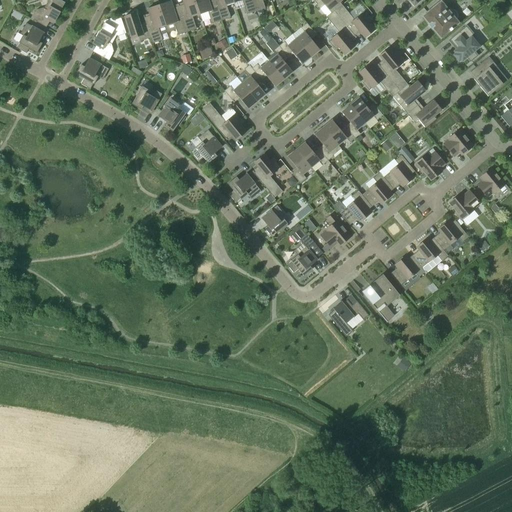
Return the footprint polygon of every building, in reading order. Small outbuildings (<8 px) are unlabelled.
[(43,9),(36,10),(35,12),(34,12),(30,19),(46,28),(49,22),(53,24),(66,0),(50,0),(53,1),(47,11),(43,9)] [(200,15),(194,0),(182,0),(184,5),(178,7),(187,33),(196,30),(192,17),(200,15)] [(213,0),(194,0),(200,15),(208,12),(212,25),(221,21),(213,0)] [(234,4),(232,0),(213,0),(221,21),(230,18),(226,6),(234,4)] [(251,0),(232,0),(234,4),(242,1),(246,15),(256,12),(251,0)] [(251,0),(256,12),(265,9),(262,0),(251,0)] [(331,9),(339,2),(339,3),(342,0),(313,0),(318,6),(322,3),(329,11),(331,9)] [(178,7),(173,9),(170,1),(159,5),(166,26),(174,24),(178,36),(187,33),(178,7)] [(354,20),(351,16),(339,3),(339,2),(331,9),(354,37),(359,32),(365,39),(375,31),(368,23),(372,20),(365,12),(354,20)] [(457,24),(440,3),(423,17),(429,23),(428,24),(432,30),(433,29),(440,38),(449,31),(450,31),(452,30),(451,29),(457,24)] [(158,29),(166,26),(159,5),(148,9),(150,16),(144,18),(146,26),(151,39),(153,44),(162,41),(158,29)] [(349,41),(354,37),(331,9),(329,11),(324,15),(339,32),(328,42),(335,50),(338,48),(345,56),(355,47),(349,41)] [(14,10),(11,16),(20,21),(23,15),(14,10)] [(124,17),(127,26),(131,39),(138,37),(140,42),(151,39),(146,26),(141,28),(136,13),(124,17)] [(109,61),(112,54),(113,52),(111,45),(107,43),(112,33),(117,37),(126,34),(121,19),(113,21),(112,20),(105,22),(93,44),(96,46),(94,51),(93,51),(93,52),(109,61)] [(269,33),(274,28),(270,23),(264,28),(269,33)] [(44,33),(26,24),(16,41),(19,43),(20,44),(17,49),(26,54),(29,49),(37,53),(42,44),(38,41),(39,39),(40,40),(44,33)] [(296,40),(311,58),(319,51),(309,38),(315,34),(307,24),(301,29),(304,33),(296,40)] [(474,36),(466,27),(450,40),(455,46),(458,49),(454,52),(455,54),(453,56),(458,62),(460,60),(462,62),(467,58),(470,62),(478,56),(474,52),(479,47),(472,38),(474,36)] [(271,50),(277,45),(271,38),(265,44),(271,50)] [(224,39),(217,44),(221,51),(229,46),(224,39)] [(292,53),(302,65),(311,58),(296,40),(288,47),(284,43),(279,47),(287,57),(292,53)] [(199,51),(202,59),(213,55),(210,47),(199,51)] [(269,62),(284,80),(292,73),(282,60),(287,57),(279,47),(274,51),(277,55),(269,62)] [(235,54),(231,48),(225,52),(229,58),(235,54)] [(410,88),(395,70),(406,62),(399,53),(396,56),(389,48),(379,56),(384,63),(379,67),(402,95),(410,88)] [(191,62),(189,56),(182,58),(183,64),(191,62)] [(496,67),(489,57),(470,73),(475,79),(473,80),(488,97),(503,85),(491,71),(496,67)] [(94,85),(98,78),(102,80),(108,69),(89,59),(84,67),(81,65),(76,75),(84,79),(81,85),(90,90),(93,85),(94,85)] [(148,67),(146,60),(137,63),(140,69),(148,67)] [(264,75),(275,87),(284,80),(269,62),(260,69),(257,65),(252,69),(260,79),(264,75)] [(369,92),(380,82),(395,101),(399,97),(402,95),(379,67),(374,71),(369,64),(359,73),(365,81),(362,83),(369,92)] [(184,65),(180,72),(188,77),(192,69),(184,65)] [(139,77),(142,72),(138,70),(133,67),(130,72),(139,77)] [(265,95),(255,83),(260,79),(252,69),(247,73),(250,78),(242,84),(257,102),(265,95)] [(212,77),(208,80),(213,86),(217,82),(212,77)] [(417,82),(410,88),(402,95),(399,97),(406,105),(402,109),(407,115),(417,106),(413,101),(425,91),(417,82)] [(224,92),(232,102),(237,97),(248,110),(257,102),(242,84),(233,91),(230,87),(224,92)] [(143,107),(151,112),(162,95),(151,88),(142,87),(142,88),(140,87),(134,96),(136,97),(132,105),(141,110),(143,107)] [(181,106),(171,99),(158,117),(166,123),(164,126),(172,132),(178,125),(179,126),(186,117),(184,116),(186,114),(179,109),(181,106)] [(359,99),(357,100),(350,106),(365,124),(373,117),(377,121),(382,116),(374,107),(369,111),(359,99)] [(421,111),(417,106),(407,115),(414,124),(418,120),(425,129),(436,120),(433,117),(441,111),(433,101),(421,111)] [(225,123),(209,104),(202,111),(225,139),(230,135),(236,141),(246,133),(239,125),(242,122),(236,114),(225,123)] [(352,126),(347,129),(355,139),(360,135),(356,131),(365,124),(350,106),(341,113),(352,126)] [(511,107),(500,117),(509,127),(511,124),(511,107)] [(195,128),(201,122),(196,116),(190,121),(195,128)] [(332,121),(323,128),(338,146),(346,139),(350,143),(355,139),(347,129),(342,133),(332,121)] [(324,148),(320,152),(328,161),(333,157),(341,150),(338,146),(323,128),(314,135),(324,148)] [(467,136),(461,129),(443,144),(454,157),(459,154),(461,156),(464,153),(465,154),(471,150),(470,149),(473,146),(465,138),(467,136)] [(214,154),(222,148),(208,131),(198,138),(202,143),(195,148),(196,149),(191,153),(198,161),(203,157),(208,164),(217,157),(214,154)] [(393,146),(387,139),(380,145),(385,152),(393,146)] [(401,140),(395,145),(398,149),(404,143),(401,140)] [(305,143),(296,150),(311,168),(319,161),(323,166),(328,161),(320,152),(315,156),(305,143)] [(399,151),(402,155),(407,151),(404,147),(399,151)] [(306,179),(302,175),(311,168),(296,150),(287,158),(297,170),(292,175),(300,184),(306,179)] [(361,150),(357,154),(361,159),(366,155),(361,150)] [(427,154),(417,162),(425,171),(423,172),(430,181),(442,172),(439,169),(445,165),(434,152),(429,156),(427,154)] [(259,170),(254,174),(276,201),(284,194),(271,180),(282,170),(274,160),(271,163),(264,155),(254,163),(259,170)] [(395,161),(398,165),(383,178),(393,190),(399,185),(402,188),(405,185),(406,186),(412,181),(411,180),(414,178),(411,175),(414,172),(401,156),(395,161)] [(499,190),(506,184),(500,177),(498,178),(491,169),(488,171),(487,170),(482,175),(485,178),(477,185),(487,198),(493,194),(496,198),(502,194),(499,190)] [(261,192),(247,175),(246,174),(239,180),(236,177),(228,184),(233,191),(229,195),(235,203),(240,200),(241,200),(247,195),(251,200),(261,192)] [(392,196),(390,192),(393,190),(383,178),(380,174),(373,179),(377,183),(361,195),(371,208),(378,202),(380,205),(392,196)] [(371,213),(368,210),(371,208),(361,195),(358,191),(352,197),(355,201),(345,209),(339,201),(333,206),(340,213),(342,217),(345,220),(349,225),(356,220),(359,223),(362,220),(363,221),(369,217),(368,216),(371,213)] [(473,210),(480,205),(469,191),(459,199),(457,197),(449,204),(456,213),(455,214),(461,221),(474,211),(473,210)] [(275,200),(270,194),(265,198),(270,204),(275,200)] [(308,205),(302,210),(306,214),(312,210),(308,205)] [(495,205),(490,209),(495,215),(500,211),(495,205)] [(267,226),(264,229),(271,237),(278,232),(279,233),(288,226),(286,225),(287,224),(282,218),(284,216),(277,206),(261,219),(267,226)] [(326,231),(320,236),(331,249),(336,245),(338,247),(342,244),(343,245),(348,241),(348,240),(350,237),(343,228),(344,227),(339,221),(340,221),(334,213),(326,219),(331,226),(326,230),(326,231)] [(308,233),(315,230),(310,220),(304,223),(308,233)] [(438,230),(440,233),(433,239),(443,251),(458,238),(462,242),(463,241),(468,238),(468,237),(455,221),(452,224),(449,221),(446,223),(445,222),(440,227),(441,228),(438,230)] [(293,274),(298,270),(304,277),(312,270),(310,267),(314,263),(317,261),(310,251),(307,249),(314,244),(298,225),(291,230),(294,234),(296,232),(301,239),(299,240),(303,244),(294,251),(297,256),(291,261),(291,262),(287,265),(293,274)] [(419,251),(411,257),(422,269),(425,273),(426,274),(448,257),(443,251),(433,239),(430,242),(427,238),(416,248),(419,251)] [(484,241),(478,246),(482,252),(489,247),(484,241)] [(397,269),(390,275),(400,286),(415,274),(419,278),(425,273),(422,269),(411,257),(408,259),(406,256),(403,258),(402,257),(397,262),(398,263),(395,265),(397,269)] [(454,266),(449,270),(454,276),(459,272),(454,266)] [(387,323),(394,317),(386,307),(399,296),(382,275),(372,284),(373,285),(371,287),(369,286),(361,292),(387,323)] [(432,283),(427,287),(433,294),(438,290),(432,283)] [(357,302),(356,302),(352,306),(347,301),(343,304),(341,302),(333,309),(334,310),(328,316),(346,337),(353,332),(346,323),(353,317),(354,318),(358,315),(363,321),(369,316),(357,302)] [(404,372),(411,363),(404,359),(398,367),(404,372)]
